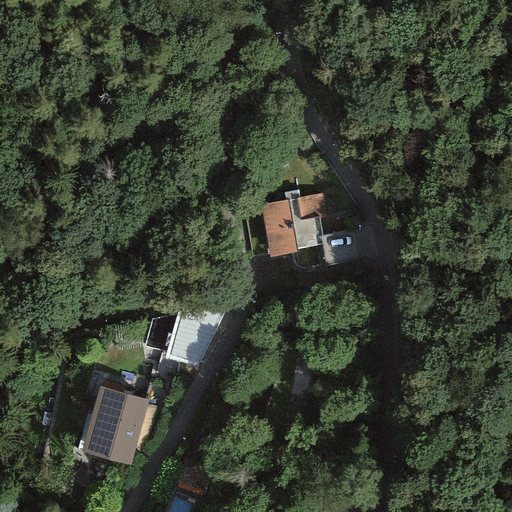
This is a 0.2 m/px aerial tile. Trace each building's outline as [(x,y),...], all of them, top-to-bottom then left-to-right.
[(287,201),(261,206),(270,256),(295,252),(294,248),(321,243),(316,216),(322,215),(319,197),(297,201),(296,193),(286,195),(287,201)] [(177,312),(166,360),(198,367),(225,309),(177,312)] [(169,317),(151,319),(144,347),(162,350),(169,317)] [(148,401),(99,387),(81,451),(130,465),(148,401)] [(370,511),(371,490),(325,488),(323,511),(370,511)]
